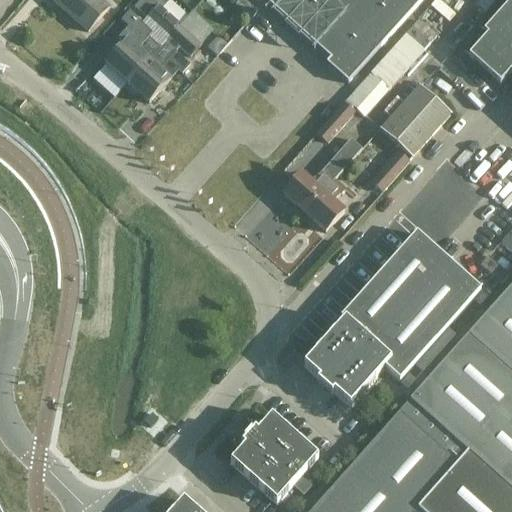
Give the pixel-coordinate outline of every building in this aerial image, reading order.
[(50,0),(88,33),(109,9),(98,0),(50,0)] [(141,0),(134,8),(168,39),(179,27),(157,7),(160,4),(155,0),(141,0)] [(273,0),(264,10),(265,11),(269,6),(330,61),(326,65),(347,84),(348,85),(423,0),(273,0)] [(511,74),(511,0),(482,34),(486,38),(469,58),(501,86),(511,74)] [(249,6),(241,15),(249,21),(257,13),(249,6)] [(105,66),(127,85),(149,60),(138,51),(153,34),(138,20),(130,30),(134,33),(105,66)] [(191,20),(182,30),(179,27),(168,39),(190,59),(210,37),(191,20)] [(404,36),(343,105),(349,110),(350,108),(363,120),(424,53),(422,52),(431,41),(417,30),(408,40),(404,36)] [(207,50),(216,58),(227,46),(218,38),(207,50)] [(149,60),(127,85),(149,105),(178,72),(182,75),(190,66),(175,53),(160,70),(149,60)] [(450,116),(419,89),(381,131),(412,159),(450,116)] [(354,115),(349,110),(343,105),(317,135),(327,145),(354,115)] [(283,196),(304,215),(334,181),(366,146),(358,138),(326,174),(324,172),(313,185),(302,175),(283,196)] [(371,184),(382,194),(409,164),(398,154),(371,184)] [(334,181),(304,215),(325,234),(344,213),(333,203),(344,190),(334,181)] [(480,293),(476,289),(416,235),(339,320),(343,323),(303,368),(350,410),(385,371),(399,384),(480,293)] [(511,511),(511,288),(312,511),(511,511)] [(230,465),(253,486),(276,506),(318,460),(294,439),(271,419),(230,465)] [(173,511),(192,511),(182,503),(173,511)]
